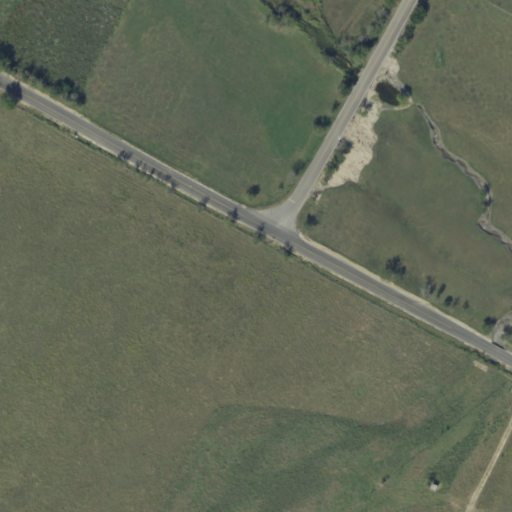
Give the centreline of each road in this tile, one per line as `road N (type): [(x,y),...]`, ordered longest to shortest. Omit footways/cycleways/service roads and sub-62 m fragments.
road 1 (tertiary): [(511,354),(0,82)]
road 2 (residential): [(404,0),(277,230)]
